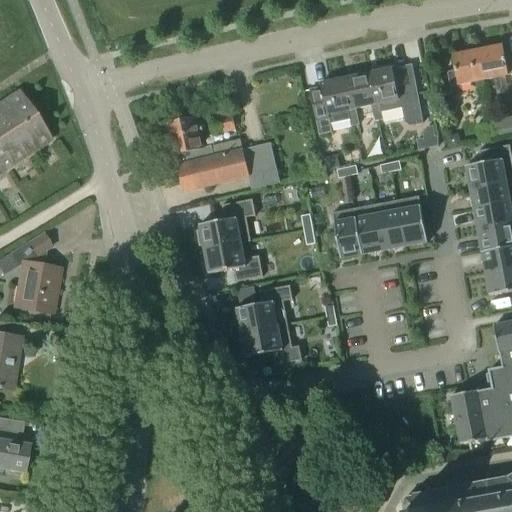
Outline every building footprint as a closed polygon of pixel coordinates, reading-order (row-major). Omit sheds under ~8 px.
[(481,67),(484,82),(494,80),(496,90),(497,92),(498,94),(500,95),(502,96),(503,95),(505,95),(506,94),(508,92),(508,90),(508,88),(506,77),(508,77),(508,76),(511,75),(511,58),(505,60),(502,47),(471,53),(474,68),(481,67)] [(459,85),(459,86),(484,82),(481,67),(474,68),(471,53),(453,57),(456,72),(448,73),(451,86),(459,85)] [(414,126),(424,124),(412,69),(394,72),(393,69),(368,74),(375,106),(371,107),(376,122),(384,120),(382,112),(403,108),(407,125),(414,126)] [(357,110),(371,107),(375,106),(368,74),(345,79),(352,111),(347,112),(350,121),(352,127),(360,125),(357,110)] [(352,111),(345,79),(321,84),(321,88),(309,90),(318,135),(331,133),(330,125),(350,121),(347,112),(352,111)] [(0,174),(51,141),(19,93),(18,92),(0,103),(0,174)] [(235,130),(229,106),(209,111),(215,135),(235,130)] [(511,115),(491,119),(492,126),(494,134),(494,135),(494,138),(506,135),(511,134),(511,115)] [(195,118),(167,125),(174,157),(186,154),(202,149),(198,133),(202,132),(200,124),(196,125),(195,118)] [(424,134),(425,140),(436,138),(434,128),(428,129),(424,134)] [(447,138),(449,150),(461,147),(459,135),(447,138)] [(240,140),(186,154),(189,164),(178,167),(184,194),(249,178),(252,191),(280,183),(271,144),(243,151),(240,140)] [(466,168),(470,190),(511,181),(511,156),(510,147),(480,152),(482,165),(466,168)] [(337,157),(321,161),(324,173),(340,170),(337,157)] [(400,162),(390,164),(392,173),(402,171),(400,162)] [(392,173),(390,164),(381,167),(383,175),(392,173)] [(357,167),(347,169),(349,178),(359,175),(357,167)] [(349,178),(347,169),(337,171),(339,180),(349,178)] [(511,181),(470,190),(474,211),(511,203),(511,181)] [(419,198),(398,202),(406,248),(428,244),(419,198)] [(203,246),(204,251),(251,242),(247,219),(256,217),(253,201),(222,206),(225,221),(200,226),(201,231),(198,232),(200,247),(203,246)] [(398,202),(376,206),(385,252),(406,248),(398,202)] [(511,203),(474,211),(478,232),(511,225),(511,203)] [(376,206),(354,210),(363,256),(385,252),(376,206)] [(363,256),(354,210),(333,214),(341,260),(363,256)] [(302,217),(304,232),(313,230),(310,216),(302,217)] [(511,225),(478,232),(482,253),(511,247),(511,225)] [(313,230),(304,232),(307,246),(316,245),(313,230)] [(16,266),(22,267),(14,307),(50,314),(59,271),(43,267),(46,252),(52,248),(43,234),(9,255),(16,266)] [(251,242),(204,251),(209,275),(234,270),(237,283),(263,278),(259,257),(245,260),(242,244),(251,243),(251,242)] [(511,247),(482,253),(486,275),(511,269),(511,247)] [(511,269),(486,275),(490,297),(511,292),(511,269)] [(236,310),(241,334),(288,325),(284,302),(293,301),(290,287),(260,292),(262,305),(236,310)] [(250,291),(240,293),(241,302),(252,300),(250,291)] [(327,318),(336,317),(334,306),(325,308),(327,318)] [(328,328),(337,326),(336,317),(327,318),(328,328)] [(0,387),(11,389),(19,339),(8,338),(10,324),(0,322),(0,387)] [(511,323),(495,327),(500,354),(501,354),(504,368),(490,371),(493,389),(479,392),(451,397),(461,445),(486,440),(487,443),(511,438),(511,323)] [(288,325),(241,334),(242,339),(239,340),(242,354),(245,354),(246,359),(273,354),(276,366),(302,361),(299,347),(292,349),(288,325)] [(0,470),(23,474),(28,446),(19,445),(23,424),(0,419),(0,470)] [(511,511),(511,477),(510,479),(509,475),(507,475),(507,479),(490,482),(489,478),(487,478),(487,483),(470,486),(470,483),(469,483),(468,480),(448,484),(448,487),(448,490),(431,493),(430,489),(428,490),(428,494),(417,496),(416,494),(413,494),(413,498),(406,500),(404,509),(405,511),(511,511)]
